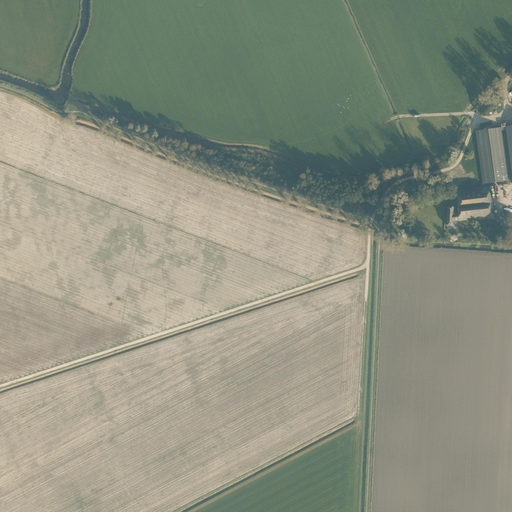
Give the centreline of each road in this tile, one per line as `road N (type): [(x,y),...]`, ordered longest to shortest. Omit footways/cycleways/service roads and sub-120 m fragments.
road 1 (track): [(366,302),(369,224),(384,195),(406,178),(453,167),(478,119)]
road 2 (track): [(385,121),(469,113),(511,120)]
